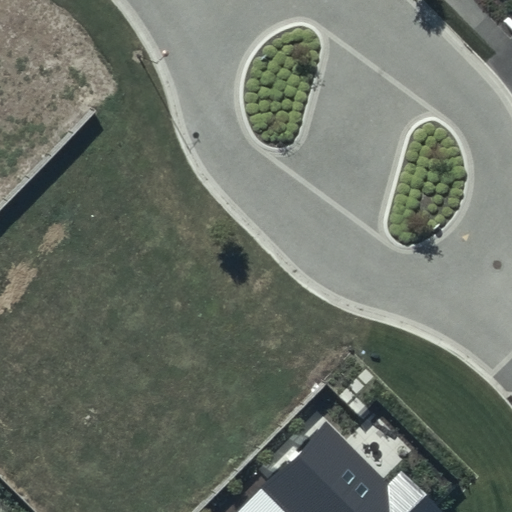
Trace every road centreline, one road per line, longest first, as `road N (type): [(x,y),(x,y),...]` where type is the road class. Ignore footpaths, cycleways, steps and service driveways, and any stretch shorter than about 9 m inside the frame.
road 1 (residential): [(511,332),(317,241),(226,140),(154,0)]
road 2 (residential): [(331,0),(373,26),(465,117),(511,234)]
